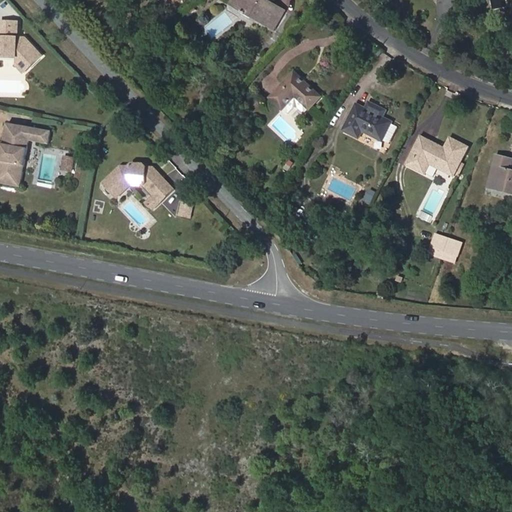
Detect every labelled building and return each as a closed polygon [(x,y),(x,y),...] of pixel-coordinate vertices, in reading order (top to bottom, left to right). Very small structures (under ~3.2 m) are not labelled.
[(274,29),(285,10),(266,0),(232,0),(230,4),(274,29)] [(0,37),(0,54),(1,53),(2,53),(2,55),(18,56),(18,54),(19,54),(30,66),(44,54),(27,36),(19,36),(20,20),(2,20),(2,35),(2,38),(0,37)] [(18,62),(25,71),(30,66),(19,54),(18,54),(18,56),(18,62)] [(304,114),(321,96),(295,73),(272,98),(288,114),(292,109),(298,109),(304,114)] [(201,97),(211,99),(215,85),(205,83),(201,97)] [(389,144),(398,125),(382,118),(386,110),(369,101),(364,109),(357,105),(344,130),(360,138),(363,131),(389,144)] [(49,142),(52,129),(7,121),(4,142),(3,142),(0,158),(0,159),(1,160),(0,164),(0,181),(22,186),(30,139),(49,142)] [(437,167),(454,176),(468,148),(450,139),(445,149),(422,137),(408,164),(432,176),(437,167)] [(76,158),(65,156),(62,171),(74,173),(76,158)] [(511,193),(511,171),(511,172),(511,168),(511,159),(497,156),(489,188),(511,193)] [(129,164),(120,164),(103,180),(116,194),(131,182),(132,183),(143,183),(144,181),(154,193),(155,194),(168,181),(159,171),(157,171),(153,167),(153,165),(146,164),(143,162),(132,161),(129,164)] [(146,200),(152,207),(173,187),(168,181),(155,194),(154,193),(146,200)] [(190,201),(182,200),(179,212),(188,214),(190,201)] [(450,239),(436,235),(432,247),(446,252),(450,239)] [(462,244),(450,239),(446,252),(458,256),(462,244)] [(432,247),(429,254),(443,259),(446,252),(432,247)] [(443,259),(456,263),(458,256),(446,252),(443,259)]
